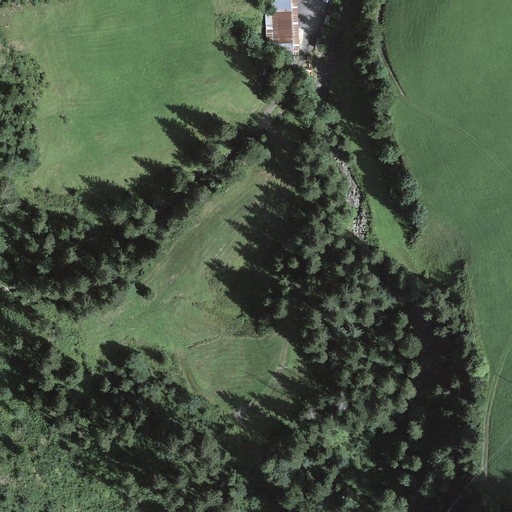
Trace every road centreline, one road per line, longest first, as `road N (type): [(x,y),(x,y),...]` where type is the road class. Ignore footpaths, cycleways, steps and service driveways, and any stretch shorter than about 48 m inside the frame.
road 1 (track): [(288,511),(238,413),(274,384),(309,295),(261,274)]
road 2 (track): [(511,169),(475,133),(398,88),(383,58),(384,0)]
road 3 (track): [(511,498),(489,491),(481,476),(481,432),(511,339)]
